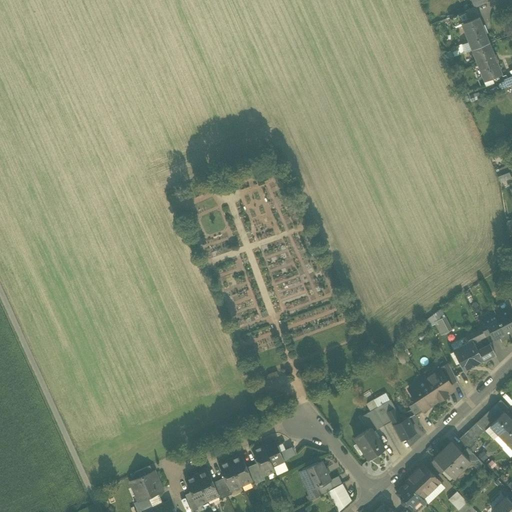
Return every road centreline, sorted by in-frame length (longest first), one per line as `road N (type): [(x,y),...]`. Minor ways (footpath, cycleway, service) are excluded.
road 1 (residential): [(374,492),(304,415),(170,475)]
road 2 (unclassified): [(0,290),(99,511)]
road 3 (residential): [(511,362),(374,492)]
